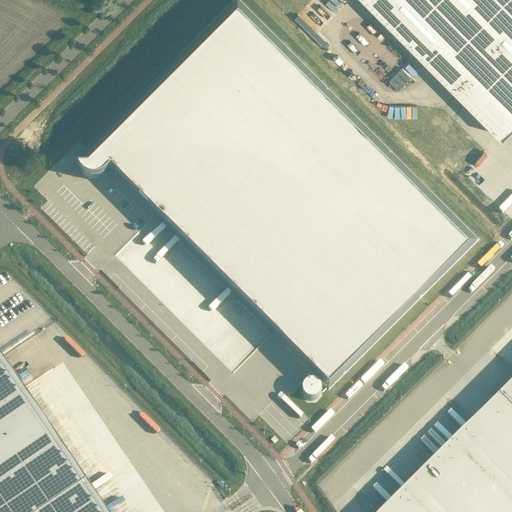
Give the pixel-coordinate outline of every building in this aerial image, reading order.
[(240,0),(233,0),(85,148),(81,151),(78,156),(76,161),(76,166),(78,172),(81,176),(86,179),(91,181),(97,181),(102,180),(106,177),(110,172),(329,391),(479,239),(240,0)] [(511,0),(367,0),(501,135),(511,123),(511,0)] [(402,67),(389,80),(398,89),(411,76),(402,67)] [(0,511),(102,511),(0,360),(0,511)] [(511,511),(511,390),(389,511),(511,511)]
